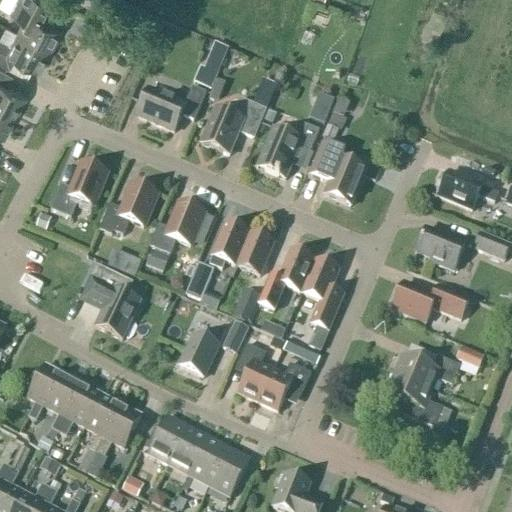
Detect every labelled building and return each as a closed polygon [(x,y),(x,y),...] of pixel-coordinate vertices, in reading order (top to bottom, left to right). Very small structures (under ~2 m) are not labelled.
[(18,0),(11,14),(23,20),(16,33),(50,51),(60,31),(44,23),(53,6),(42,0),(18,0)] [(0,64),(9,69),(13,62),(14,59),(39,72),(44,61),(47,57),(50,51),(16,33),(6,28),(0,39),(0,64)] [(0,109),(14,118),(16,115),(25,97),(0,83),(0,80),(5,72),(0,69),(0,109)] [(194,124),(206,96),(192,90),(184,108),(147,92),(136,119),(174,135),(181,119),(194,124)] [(320,97),(310,121),(324,127),(334,103),(320,97)] [(254,142),(266,113),(240,102),(233,119),(215,111),(200,147),(229,159),(239,135),(254,142)] [(0,136),(3,138),(14,118),(0,109),(0,136)] [(268,114),(264,123),(272,127),(276,117),(268,114)] [(309,156),(319,134),(299,125),(293,140),(272,131),(256,170),(285,182),(298,151),(309,156)] [(350,209),(365,173),(341,162),(342,159),(320,149),(309,177),(322,183),(322,181),(330,184),(324,199),(350,209)] [(93,210),(106,177),(82,166),(71,192),(61,188),(50,213),(70,222),(78,204),(93,210)] [(494,206),(498,197),(482,190),(449,176),(438,200),(472,214),(478,199),(494,206)] [(143,231),(157,197),(132,187),(122,213),(109,207),(99,233),(111,239),(113,235),(122,239),(128,225),(143,231)] [(190,250),(204,217),(179,207),(169,232),(158,228),(149,249),(169,258),(175,244),(190,250)] [(234,269),(248,235),(226,226),(208,267),(221,273),(225,265),(234,269)] [(440,239),(425,232),(415,257),(430,263),(429,265),(454,275),(465,246),(441,236),(440,239)] [(480,235),(473,253),(504,266),(505,264),(511,250),(511,248),(480,235)] [(259,279),(273,246),(251,237),(237,270),(259,279)] [(115,253),(108,269),(134,280),(141,264),(115,253)] [(299,296),(313,263),(291,253),(278,284),(270,281),(257,308),(273,315),(284,290),(299,296)] [(163,276),(169,261),(151,254),(145,269),(163,276)] [(328,335),(343,299),(330,293),(339,273),(316,264),(302,297),(320,305),(310,327),(328,335)] [(201,304),(213,273),(198,267),(185,298),(201,304)] [(97,269),(81,303),(103,313),(94,330),(122,343),(139,305),(119,296),(125,283),(97,269)] [(181,281),(170,282),(171,293),(182,292),(181,281)] [(433,300),(403,288),(393,312),(426,326),(431,312),(460,324),(469,303),(438,289),(433,300)] [(249,326),(261,299),(244,292),(233,320),(249,326)] [(236,357),(249,329),(235,323),(222,350),(236,357)] [(274,329),(270,338),(281,343),(285,334),(274,329)] [(203,381),(224,335),(215,330),(208,344),(194,338),(179,370),(203,381)] [(257,407),(272,374),(260,368),(266,357),(247,348),(235,372),(246,377),(237,397),(257,407)] [(299,350),(295,359),(316,369),(320,360),(299,350)] [(478,372),(483,359),(462,351),(457,363),(478,372)] [(401,358),(393,378),(432,394),(436,383),(451,389),(459,369),(437,360),(432,371),(401,358)] [(272,374),(257,407),(277,416),(283,403),(296,409),(311,378),(290,368),(284,379),(272,374)] [(50,414),(67,381),(44,369),(27,402),(35,406),(28,421),(35,425),(43,410),(50,414)] [(393,378),(385,398),(406,407),(402,419),(433,432),(442,411),(427,405),(432,394),(393,378)] [(59,437),(84,390),(67,381),(50,414),(58,418),(50,433),(59,437)] [(85,432),(102,399),(84,390),(59,437),(66,441),(73,426),(85,432)] [(97,457),(121,409),(102,399),(85,432),(96,438),(89,453),(97,457)] [(121,409),(97,457),(104,461),(112,446),(124,452),(141,419),(121,409)] [(167,470),(188,431),(167,420),(147,459),(167,470)] [(188,481),(208,442),(188,431),(167,470),(188,481)] [(208,491),(229,453),(208,442),(188,481),(208,491)] [(0,511),(14,511),(23,496),(11,490),(30,454),(22,449),(11,471),(0,491),(0,511)] [(229,453),(208,491),(229,502),(250,464),(229,453)] [(91,467),(86,476),(97,482),(102,473),(91,467)] [(0,491),(11,471),(3,468),(0,473),(0,491)] [(310,504),(304,501),(310,487),(282,476),(276,491),(279,493),(272,511),(275,511),(320,511),(323,507),(311,502),(310,504)] [(52,511),(49,510),(61,488),(53,484),(49,492),(50,492),(39,511),(52,511)] [(39,511),(50,492),(49,492),(42,488),(34,502),(23,496),(14,511),(39,511)] [(392,511),(396,502),(382,496),(378,507),(390,511),(392,511)] [(177,500),(172,510),(176,511),(182,511),(186,505),(177,500)] [(77,511),(80,508),(72,503),(67,511),(77,511)]
